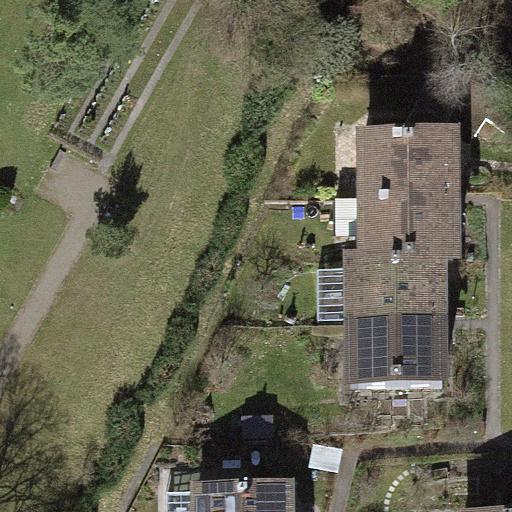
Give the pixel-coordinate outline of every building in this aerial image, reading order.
[(511,110),(467,83),(441,127),(472,145),(487,120),(511,134),(511,110)] [(362,137),(363,200),(451,199),(449,136),(362,137)] [(452,261),(451,199),(363,200),(364,263),(435,262),(452,261)] [(347,263),(348,324),(436,322),(435,262),(364,263),(347,263)] [(437,385),(436,322),(348,324),(350,387),(437,385)] [(282,511),(282,489),(163,491),(163,511),(282,511)]
